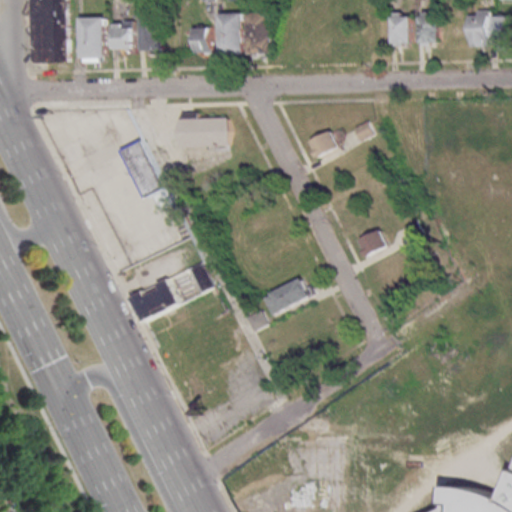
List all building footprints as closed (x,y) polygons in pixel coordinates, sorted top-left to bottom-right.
[(37,0),(40,62),(74,61),(72,0),(37,0)] [(278,11),(257,12),(257,50),(278,49),(278,11)] [(229,50),(249,49),(249,13),(229,13),(229,50)] [(397,42),(417,41),(416,13),(397,14),(397,42)] [(443,42),(443,15),(423,16),(424,42),(443,42)] [(475,46),(492,46),(492,15),(475,15),(475,46)] [(511,48),(511,15),(499,15),(500,49),(511,48)] [(91,58),(114,58),(113,18),(90,19),(91,58)] [(148,47),(169,47),(168,19),(148,19),(148,47)] [(122,48),(140,48),(139,23),(122,24),(122,48)] [(201,53),(217,53),(217,28),(201,28),(201,53)] [(186,146),(234,146),(234,118),(186,119),(186,146)] [(365,142),(378,136),(371,123),(359,129),(365,142)] [(321,159),(343,147),(334,133),(314,144),(321,159)] [(149,200),(170,190),(146,141),(125,152),(149,200)] [(414,241),(429,233),(422,221),(407,229),(414,241)] [(371,257),(391,249),(382,231),(362,241),(371,257)] [(148,325),(220,289),(206,262),(135,299),(148,325)] [(278,317),(314,299),(304,282),(270,300),(278,317)] [(251,316),(258,331),(274,323),(266,308),(251,316)] [(511,511),(511,489),(509,497),(487,492),(469,490),(454,490),(453,508),(444,511),(511,511)]
